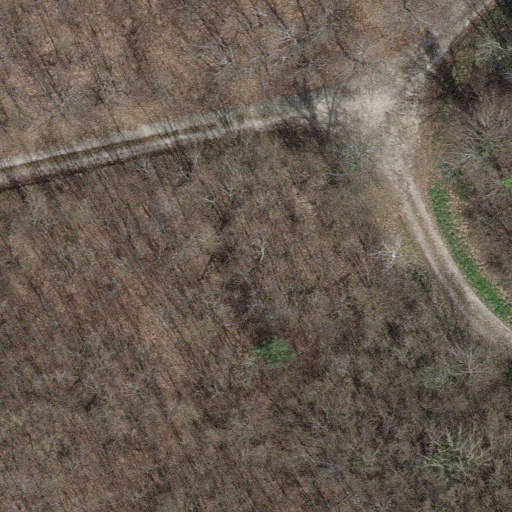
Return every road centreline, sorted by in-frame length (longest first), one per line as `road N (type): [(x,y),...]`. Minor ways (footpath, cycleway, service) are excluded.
road 1 (track): [(0,174),(284,111),(394,101),(411,223),(480,321),(511,343)]
road 2 (track): [(394,101),(477,0)]
